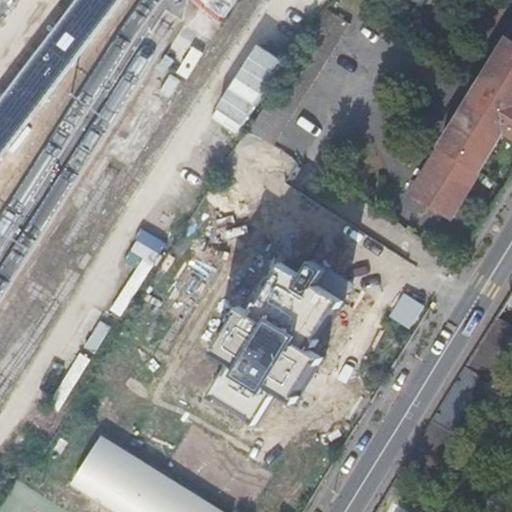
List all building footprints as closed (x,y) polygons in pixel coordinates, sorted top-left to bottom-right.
[(252,128),(275,142),(351,22),(328,8),(252,128)] [(511,30),(411,194),(450,217),(505,130),(511,134),(511,30)] [(253,53),(215,116),(241,132),(279,70),(253,53)] [(263,296),(259,303),(262,304),(258,311),(245,303),(241,308),(244,310),(224,341),(220,339),(217,346),(235,358),(214,389),(221,393),(223,390),(255,410),(252,413),(258,417),(279,386),(298,398),(303,391),(300,389),(321,357),(324,360),(328,354),(314,345),(318,339),(320,340),(325,333),(323,332),(342,301),(345,303),(349,297),(323,280),(332,264),(320,256),(310,272),(288,259),(284,264),(287,267),(267,298),(263,296)] [(406,292),(396,316),(416,325),(427,301),(406,292)] [(511,325),(497,316),(467,364),(497,383),(511,357),(511,325)] [(466,366),(410,457),(435,473),(458,438),(453,435),(474,400),(472,392),(482,376),(466,366)] [(76,483),(121,511),(221,511),(104,439),(76,483)]
